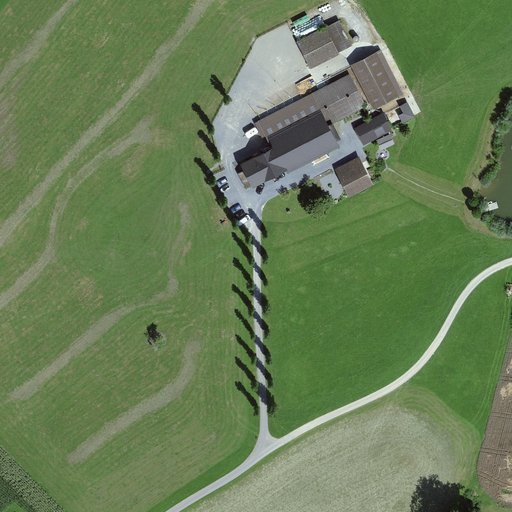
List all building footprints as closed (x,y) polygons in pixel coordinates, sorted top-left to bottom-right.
[(311,68),(340,52),(339,51),(352,44),(339,19),(326,26),(325,25),(296,40),(311,68)] [(400,95),(377,50),(351,63),(373,108),(400,95)] [(246,187),(252,184),(253,185),(285,168),(286,170),(339,142),(338,138),(341,136),(334,122),(367,105),(350,73),(260,120),(273,144),(241,161),(245,169),(238,173),(246,187)] [(401,117),(404,123),(417,117),(409,102),(401,106),(405,115),(401,117)] [(401,107),(392,110),(395,119),(404,115),(401,107)] [(355,127),(364,144),(393,128),(384,111),(355,127)] [(359,155),(335,168),(350,195),(374,183),(359,155)]
